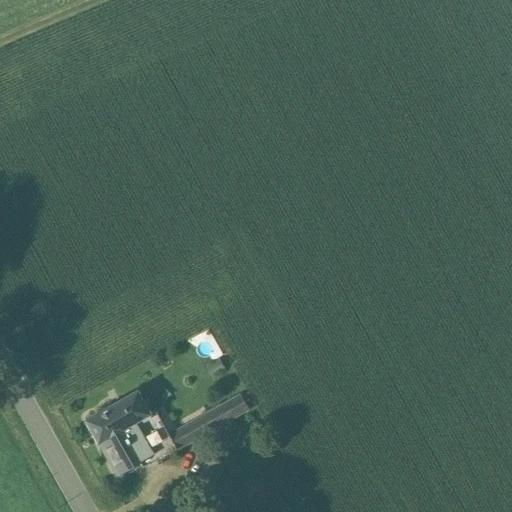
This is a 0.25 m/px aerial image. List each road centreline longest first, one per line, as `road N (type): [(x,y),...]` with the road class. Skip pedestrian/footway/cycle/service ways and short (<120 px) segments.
road 1 (secondary): [(85,511),(0,355)]
road 2 (track): [(0,47),(112,0)]
